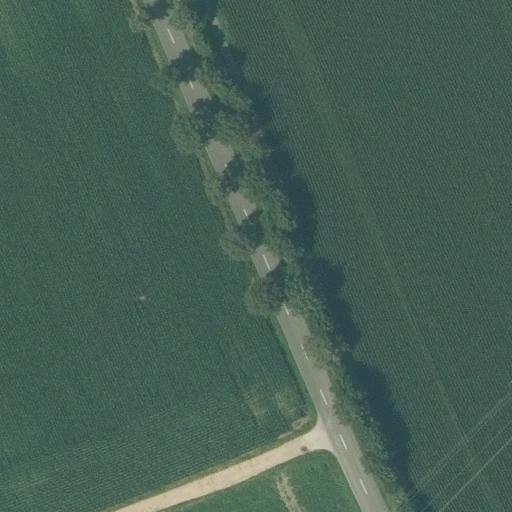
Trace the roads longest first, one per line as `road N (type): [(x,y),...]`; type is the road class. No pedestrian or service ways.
road 1 (tertiary): [(156,0),(378,511)]
road 2 (track): [(135,511),(339,433)]
